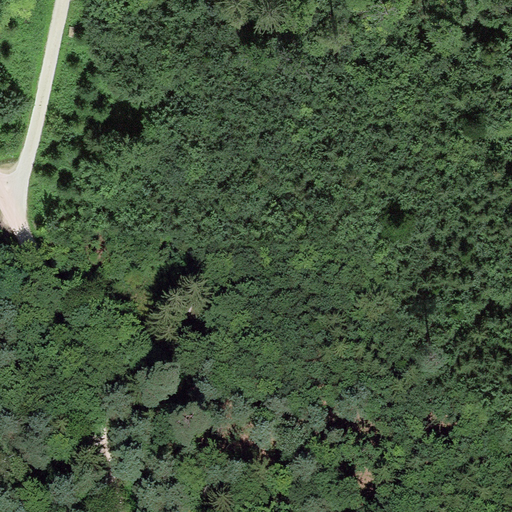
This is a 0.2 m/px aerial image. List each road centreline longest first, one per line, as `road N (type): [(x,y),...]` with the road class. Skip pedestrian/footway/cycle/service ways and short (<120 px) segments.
road 1 (track): [(0,192),(77,359),(110,511)]
road 2 (track): [(0,223),(37,114),(59,0)]
